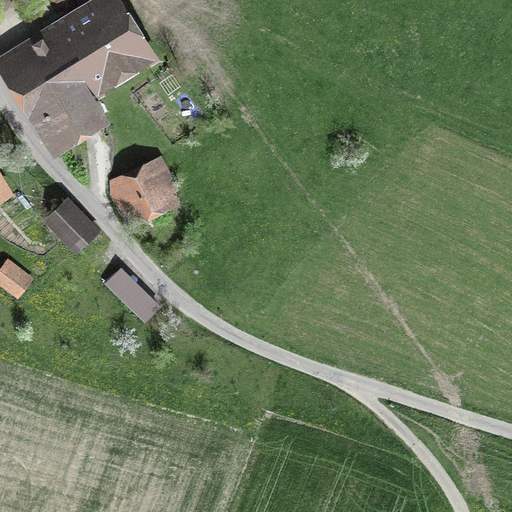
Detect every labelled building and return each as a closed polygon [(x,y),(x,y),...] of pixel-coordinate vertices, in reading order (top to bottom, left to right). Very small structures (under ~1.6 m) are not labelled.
[(45,111),(69,150),(79,144),(76,131),(97,118),(105,140),(110,125),(86,86),(142,52),(110,0),(109,0),(68,25),(73,34),(13,70),(8,61),(0,65),(0,69),(30,120),(45,111)] [(155,165),(107,189),(124,223),(165,202),(161,195),(174,189),(157,155),(152,158),(155,165)] [(42,220),(72,251),(87,236),(58,205),(42,220)] [(0,267),(0,283),(17,295),(27,279),(3,263),(0,267)] [(159,308),(120,272),(108,285),(146,322),(159,308)]
